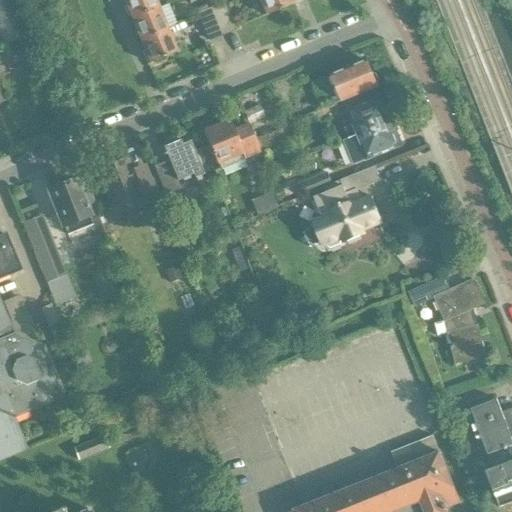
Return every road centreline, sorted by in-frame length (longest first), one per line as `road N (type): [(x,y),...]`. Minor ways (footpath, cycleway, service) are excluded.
road 1 (residential): [(0,173),(395,13)]
road 2 (residential): [(395,13),(511,271)]
